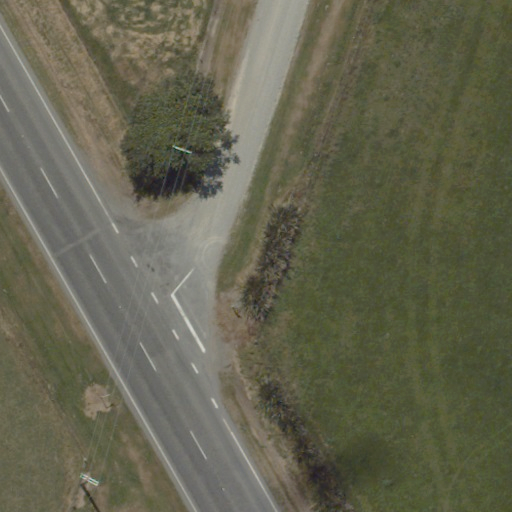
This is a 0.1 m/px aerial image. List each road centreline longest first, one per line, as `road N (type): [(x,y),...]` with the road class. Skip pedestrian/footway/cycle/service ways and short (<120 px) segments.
road 1 (unclassified): [(129,325),(173,295),(202,253),(282,0)]
road 2 (primary): [(129,325),(0,99)]
road 3 (primary): [(235,511),(129,325)]
